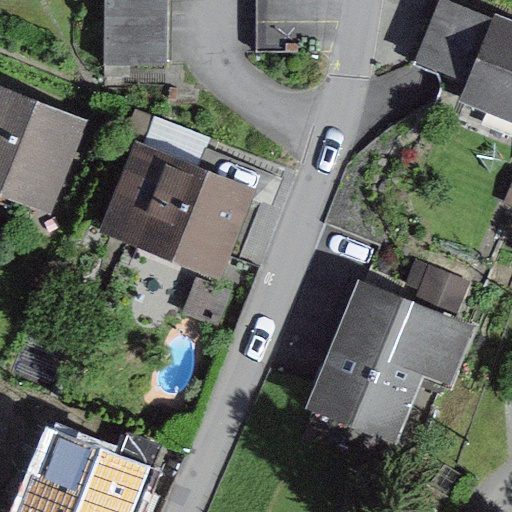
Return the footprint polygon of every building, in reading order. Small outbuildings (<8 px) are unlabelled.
[(511,31),(433,4),(408,73),(473,96),(465,118),(511,134),(511,31)] [(93,130),(0,91),(0,199),(54,222),(93,130)] [(263,197),(141,149),(107,236),(229,284),(263,197)] [(361,286),(310,413),(401,449),(429,382),(457,393),(481,334),(361,286)] [(133,511),(150,472),(54,433),(21,511),(133,511)]
